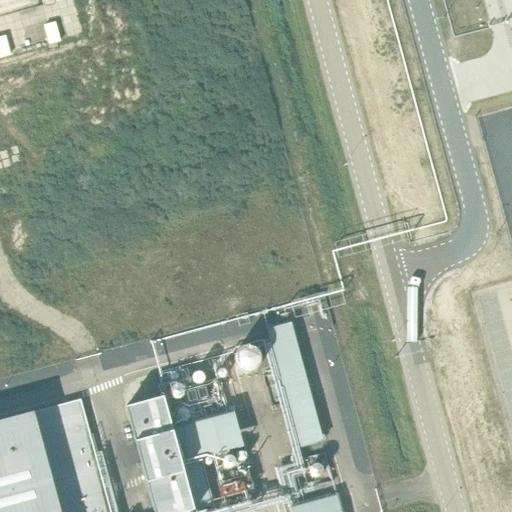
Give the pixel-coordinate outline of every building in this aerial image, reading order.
[(74,10),(79,29),(90,26),(85,7),(74,10)] [(46,19),(33,21),(37,41),(49,40),(46,19)] [(317,298),(288,306),(290,312),(310,307),(316,331),(328,328),(323,311),(321,311),(317,298)] [(311,314),(281,320),(306,443),(336,437),(311,314)] [(208,336),(211,350),(243,341),(239,327),(208,336)] [(250,347),(243,347),(237,350),(234,356),(234,363),(237,369),(243,373),(250,373),(256,369),(260,363),(260,356),(256,350),(250,347)] [(164,398),(126,408),(154,511),(187,511),(194,510),(164,398)] [(110,511),(80,400),(0,421),(0,511),(110,511)] [(359,511),(358,493),(309,497),(310,511),(359,511)]
